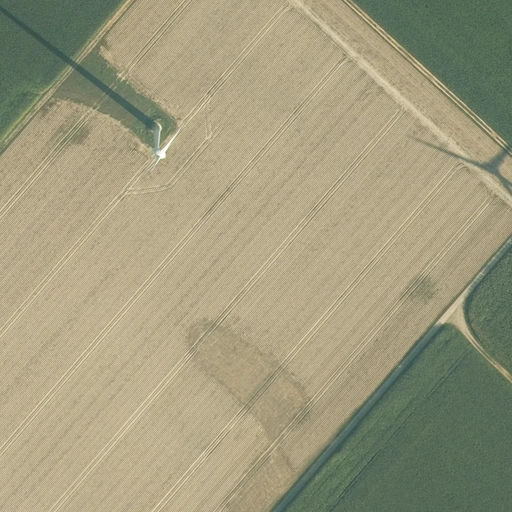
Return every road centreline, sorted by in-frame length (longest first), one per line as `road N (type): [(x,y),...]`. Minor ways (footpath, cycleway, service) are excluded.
road 1 (track): [(511,241),(276,511)]
road 2 (track): [(345,0),(511,152)]
